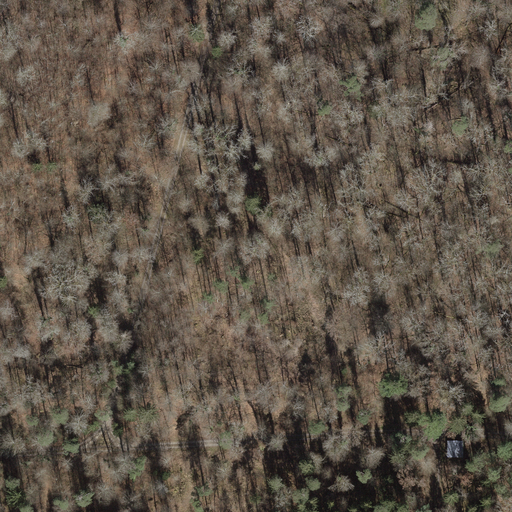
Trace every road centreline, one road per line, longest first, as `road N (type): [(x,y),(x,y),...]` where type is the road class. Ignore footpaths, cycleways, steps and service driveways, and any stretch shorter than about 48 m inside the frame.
road 1 (track): [(0,452),(104,442),(511,435)]
road 2 (track): [(219,0),(104,442)]
